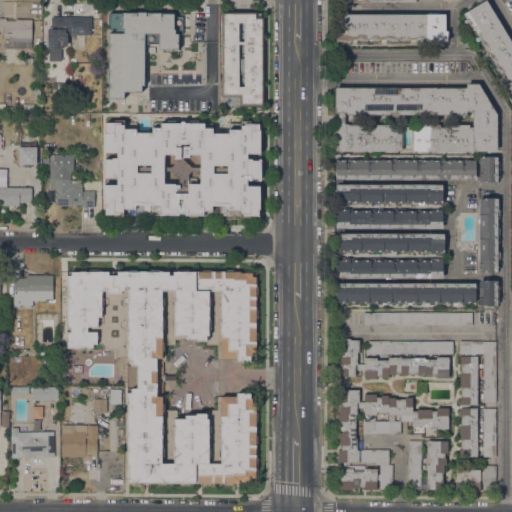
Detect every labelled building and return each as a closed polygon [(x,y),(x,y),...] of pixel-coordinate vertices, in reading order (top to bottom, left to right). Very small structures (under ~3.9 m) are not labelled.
[(486,0),(511,43),(511,100),(511,99),(511,98),(511,95),(510,91),(509,92),(470,27),(470,25),(468,27),(464,20),(466,19),(463,14),(486,0)] [(262,105),(250,105),(250,107),(222,107),(222,96),(221,96),(221,12),(256,12),(256,13),(260,13),(260,17),(263,17),(262,105)] [(108,13),(173,13),(173,16),(182,17),(182,33),(178,33),(178,50),(158,49),(158,44),(144,44),(144,85),(141,85),(141,92),(124,91),(124,98),(108,98),(108,13)] [(444,14),(444,31),(447,31),(447,39),(441,39),(441,44),(431,44),(431,40),(415,40),(415,42),(410,42),(410,39),(408,39),(408,42),(399,42),(399,39),(397,39),(397,42),(387,42),(387,39),(386,39),(386,42),(380,42),(380,40),(379,40),(379,42),(369,42),(369,39),(367,39),(367,42),(357,42),(357,39),(356,39),(356,42),(351,42),(351,41),(349,41),(349,44),(342,44),(342,41),(336,41),(335,14),(444,14)] [(61,61),(48,60),(48,49),(47,49),(47,29),(51,29),(51,16),(91,17),(91,35),(76,34),(76,36),(67,36),(67,45),(62,45),(62,49),(61,49),(61,61)] [(0,18),(6,18),(6,20),(15,21),(15,19),(31,19),(31,48),(5,48),(5,40),(0,40),(0,18)] [(66,83),(66,93),(52,93),(52,83),(66,83)] [(496,151),(412,151),(412,127),(418,127),(418,124),(439,124),(439,127),(445,127),(445,124),(469,124),(469,127),(472,127),(472,111),(465,111),(465,114),(456,114),(456,112),(448,112),(448,114),(425,114),(425,112),(419,112),(419,115),(396,115),(396,112),(389,112),(389,115),(366,115),(366,112),(359,112),(359,115),(346,115),(346,112),(344,112),(344,123),(348,123),(348,124),(369,125),(369,127),(375,127),(375,124),(401,124),(401,151),(334,151),(334,123),(338,123),(338,112),(334,112),(334,88),(466,88),(466,84),(478,84),(496,114),(496,151)] [(250,120),(250,123),(259,123),(259,129),(259,216),(256,216),(256,215),(243,215),(243,214),(123,214),(123,216),(113,216),(113,214),(105,214),(105,203),(104,203),(104,133),(105,133),(105,122),(113,122),(113,120),(123,120),(123,124),(123,129),(136,129),(136,132),(152,132),(152,122),(181,122),(181,121),(185,121),(185,123),(204,123),(204,128),(212,128),(212,133),(229,133),(229,123),(240,123),(240,120),(250,120)] [(36,147),(36,164),(18,164),(18,146),(36,147)] [(479,157),(492,156),(492,155),(497,155),(497,162),(499,162),(499,176),(496,176),(497,183),(492,183),(492,181),(479,181),(479,157)] [(335,179),(335,160),(475,160),(475,179),(335,179)] [(70,178),(70,180),(81,180),(81,191),(94,191),(94,207),(81,207),(81,204),(71,204),(71,206),(55,206),(55,188),(54,188),(54,178),(70,178)] [(442,184),(442,204),(335,204),(336,184),(442,184)] [(0,187),(31,187),(31,202),(19,202),(19,205),(0,205),(0,187)] [(479,198),(497,198),(497,204),(499,204),(499,218),(496,218),(496,235),(498,235),(498,242),(496,242),(496,251),(499,251),(499,267),(497,267),(497,272),(478,272),(479,198)] [(335,228),(335,209),(441,209),(441,228),(335,228)] [(444,233),(444,254),(337,254),(337,233),(444,233)] [(336,278),(336,258),(442,258),(442,278),(336,278)] [(74,350),(74,348),(66,348),(66,271),(89,271),(89,269),(99,269),(99,271),(127,271),(127,269),(135,269),(135,271),(149,271),(149,269),(158,269),(158,271),(180,271),(180,270),(188,270),(188,271),(202,271),(202,269),(210,269),(210,271),(224,271),(224,270),(232,270),(232,271),(240,271),(240,273),(255,273),(255,287),(257,287),(257,296),(256,296),(256,309),(257,309),(257,318),(255,318),(255,332),(257,332),(257,341),(256,341),(256,352),(252,352),(252,356),(250,356),(250,361),(236,361),(236,358),(217,358),(217,344),(206,344),(206,341),(196,341),(196,339),(174,339),(174,344),(165,344),(165,361),(162,361),(162,373),(165,373),(165,381),(162,381),(162,394),(165,394),(165,410),(176,410),(176,415),(195,415),(195,413),(206,413),(206,410),(217,410),(217,396),(236,396),(236,393),(250,393),(250,398),(255,398),(255,413),(257,413),(257,422),(255,422),(255,436),(257,436),(257,444),(255,444),(255,458),(257,458),(257,467),(255,467),(255,482),(240,482),(240,483),(232,483),(232,484),(224,485),(224,483),(210,483),(210,484),(202,484),(202,483),(188,483),(188,485),(180,485),(180,483),(166,483),(166,484),(158,484),(158,482),(144,483),(144,484),(135,484),(135,483),(128,483),(128,463),(127,463),(127,357),(115,358),(115,350),(74,350)] [(52,275),(52,301),(32,300),(32,307),(13,307),(13,278),(26,278),(26,275),(52,275)] [(478,280),(497,280),(497,286),(499,286),(499,300),(496,300),(496,305),(478,305),(478,280)] [(336,283),(475,283),(475,304),(470,304),(470,303),(336,303),(336,283)] [(471,312),(471,325),(363,325),(363,312),(471,312)] [(364,358),(376,358),(376,360),(388,360),(388,357),(400,357),(400,358),(424,358),(424,359),(436,359),(436,357),(448,357),(448,378),(436,378),(436,375),(431,375),(431,376),(424,376),(424,375),(417,375),(417,373),(407,373),(407,375),(400,375),(400,373),(395,373),(395,374),(388,374),(388,377),(381,377),(381,375),(376,375),(376,379),(364,379),(364,370),(355,370),(355,376),(337,376),(337,369),(339,369),(339,357),(341,357),(341,352),(338,352),(338,340),(345,340),(345,338),(349,338),(349,340),(359,340),(358,352),(356,352),(356,363),(364,363),(364,358)] [(452,341),(452,354),(368,353),(368,341),(452,341)] [(495,341),(495,401),(482,401),(483,353),(470,353),(470,355),(464,355),(464,354),(459,354),(459,341),(495,341)] [(476,405),(459,405),(459,397),(461,397),(461,387),(459,387),(459,373),(461,373),(461,363),(459,363),(459,356),(476,356),(476,405)] [(57,387),(57,400),(31,400),(31,387),(57,387)] [(110,389),(122,389),(122,404),(109,404),(109,389),(110,389)] [(397,415),(397,421),(400,421),(400,434),(364,434),(364,421),(389,421),(389,415),(387,415),(387,412),(376,412),(376,415),(363,415),(363,407),(356,407),(356,413),(361,413),(361,426),(355,426),(355,438),(356,438),(356,450),(359,450),(359,451),(364,451),(364,449),(388,449),(388,462),(391,462),(391,488),(379,488),(379,480),(376,480),(376,489),(364,489),(364,486),(359,486),(359,488),(345,488),(345,489),(339,489),(339,481),(338,481),(338,478),(340,478),(340,468),(349,468),(349,465),(364,465),(364,469),(376,469),(376,474),(379,474),(379,462),(338,462),(338,450),(339,450),(339,445),(338,445),(338,431),(339,431),(339,421),(337,421),(337,414),(339,414),(339,407),(341,407),(341,402),(338,402),(338,390),(358,390),(358,401),(363,401),(363,394),(376,394),(376,397),(380,397),(380,395),(388,395),(388,397),(395,397),(395,399),(404,399),(404,397),(412,397),(412,411),(417,411),(417,409),(431,409),(431,410),(435,410),(435,407),(448,407),(448,428),(436,428),(436,426),(412,426),(412,421),(400,421),(400,415),(397,415)] [(106,399),(106,412),(93,412),(93,403),(92,403),(92,400),(93,400),(93,399),(106,399)] [(476,408),(476,432),(478,432),(478,438),(476,438),(477,456),(459,456),(459,449),(461,449),(461,439),(459,439),(459,425),(461,425),(461,415),(459,415),(459,408),(476,408)] [(482,408),(495,408),(495,456),(482,456),(482,408)] [(72,424),(86,425),(97,425),(97,432),(98,432),(98,438),(97,438),(96,456),(91,456),(91,459),(83,459),(83,457),(61,456),(61,425),(72,425),(72,424)] [(54,457),(40,457),(40,456),(33,456),(33,457),(27,457),(27,459),(23,459),(23,457),(11,458),(10,432),(53,431),(54,457)] [(420,476),(426,476),(426,465),(428,465),(428,453),(426,453),(426,440),(447,441),(447,453),(444,453),(444,458),(446,458),(446,465),(443,465),(443,472),(442,472),(442,482),(443,482),(443,489),(426,489),(407,488),(408,440),(420,440),(420,476)] [(479,490),(455,490),(455,488),(453,488),(453,483),(455,484),(455,469),(479,469),(479,474),(482,474),(482,465),(495,465),(495,489),(482,489),(482,480),(479,480),(479,490)]
